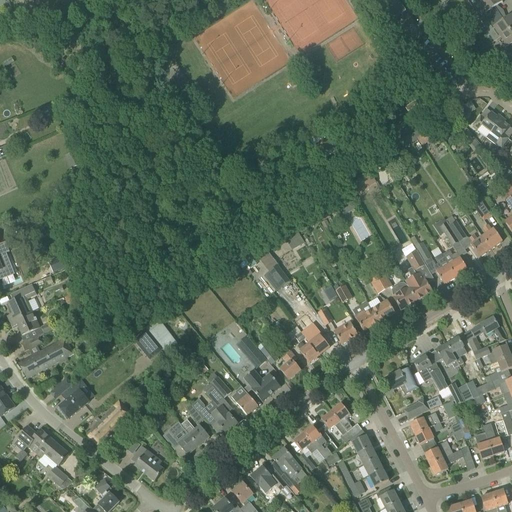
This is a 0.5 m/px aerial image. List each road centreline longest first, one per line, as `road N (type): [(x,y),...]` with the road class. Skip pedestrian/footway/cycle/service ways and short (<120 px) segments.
road 1 (track): [(453,87),(394,131),(302,178),(252,230)]
road 2 (unclassified): [(168,511),(353,363)]
road 3 (unclassified): [(146,501),(23,390),(0,350)]
road 4 (unclassified): [(353,363),(494,278)]
road 5 (unclassified): [(425,496),(353,363)]
